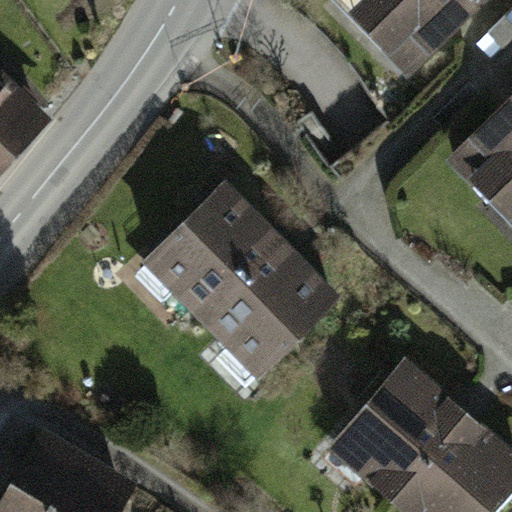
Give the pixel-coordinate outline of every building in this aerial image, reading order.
[(334,0),(330,5),(406,84),(494,0),(334,0)] [(0,82),(0,185),(52,132),(0,82)] [(511,115),(459,166),(511,220),(511,115)] [(229,194),(149,272),(264,390),(344,312),(229,194)] [(506,511),(511,506),(511,458),(406,370),(329,462),(389,511),(506,511)] [(133,511),(140,502),(45,446),(5,511),(133,511)]
